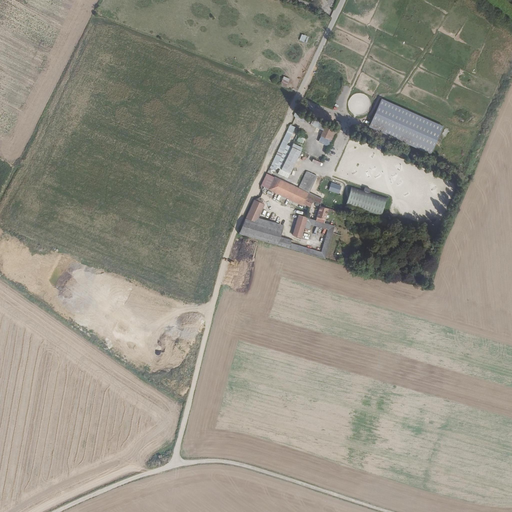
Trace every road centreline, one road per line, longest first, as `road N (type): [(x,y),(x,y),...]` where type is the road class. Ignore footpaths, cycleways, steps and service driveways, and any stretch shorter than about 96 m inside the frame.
road 1 (track): [(293,108),(227,264),(175,462)]
road 2 (track): [(390,511),(225,461),(175,462),(56,511)]
